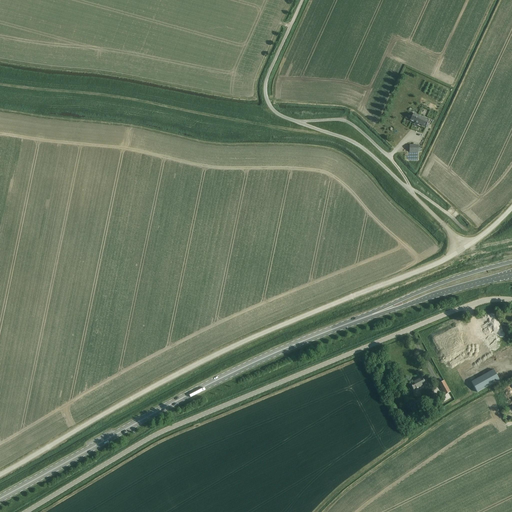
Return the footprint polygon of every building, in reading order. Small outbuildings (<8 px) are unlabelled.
[(430,122),(423,119),(423,118),(414,114),(411,122),(420,126),(420,125),(427,128),(430,122)] [(493,370),(471,382),(477,393),(499,380),(493,370)] [(414,391),(425,385),(423,380),(422,381),(421,377),(409,384),(412,388),(412,387),(414,391)] [(438,384),(441,389),(447,386),(444,381),(438,384)] [(496,402),(502,399),(505,407),(511,403),(511,397),(509,390),(494,396),(496,402)]
